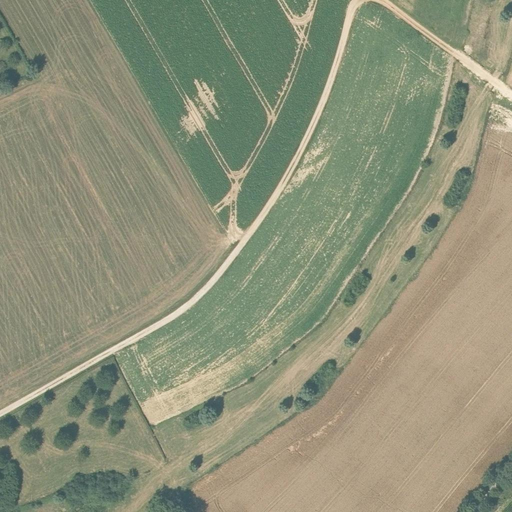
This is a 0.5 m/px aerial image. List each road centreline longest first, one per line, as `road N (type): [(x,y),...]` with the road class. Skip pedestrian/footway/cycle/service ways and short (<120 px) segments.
road 1 (track): [(355,0),(292,164),(210,283),(167,318),(0,413)]
road 2 (track): [(492,80),(379,0)]
